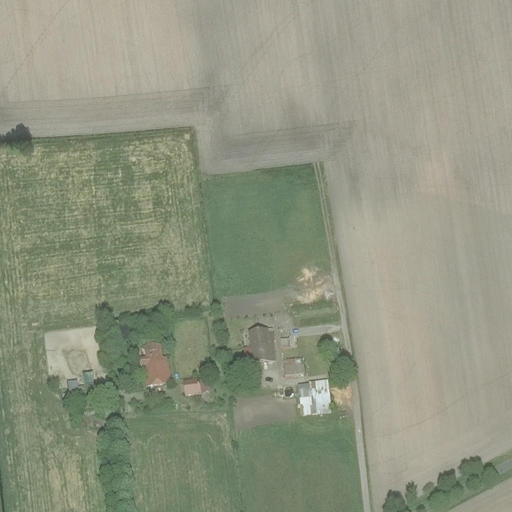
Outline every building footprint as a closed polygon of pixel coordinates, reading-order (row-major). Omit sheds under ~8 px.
[(272,330),(248,333),(249,349),(243,349),(245,364),(251,363),(251,366),(276,364),(272,330)] [(165,344),(142,347),(144,358),(138,359),(140,366),(145,366),(148,387),(171,384),(165,344)] [(304,364),(283,367),(284,376),(305,374),(304,364)] [(199,381),(182,383),(184,396),(200,394),(199,381)] [(328,383),(297,387),(300,417),(331,414),(328,383)]
